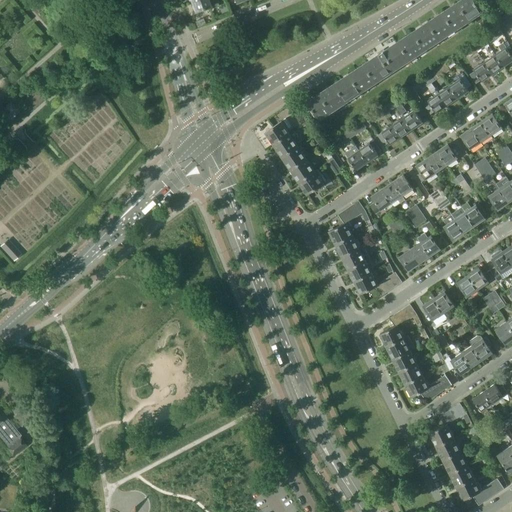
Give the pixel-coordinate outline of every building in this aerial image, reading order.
[(190,0),(195,11),(211,6),(212,8),(219,6),(216,0),(190,0)] [(460,0),(307,102),(307,103),(308,102),(319,119),(318,120),(318,121),(402,65),(484,11),(484,10),(482,11),(475,0),(460,0)] [(511,10),(501,16),(505,23),(511,19),(511,10)] [(203,18),(195,21),(198,28),(206,24),(203,18)] [(480,39),(485,45),(496,38),(491,32),(480,39)] [(480,39),(477,42),(481,48),(485,45),(480,39)] [(470,55),(481,48),(477,42),(466,49),(470,55)] [(502,50),(496,55),(504,67),(511,61),(511,55),(504,43),(499,46),(502,50)] [(214,46),(213,46),(207,48),(207,49),(207,48),(210,54),(209,55),(216,52),(215,52),(213,46),(214,46)] [(496,55),(485,62),(493,74),(504,67),(496,55)] [(475,71),(471,74),(477,83),(481,80),(482,81),(493,74),(485,62),(474,69),(475,71)] [(445,63),(434,71),(438,77),(450,69),(445,63)] [(116,79),(112,72),(104,77),(108,84),(116,79)] [(456,82),(450,86),(458,98),(469,90),(467,88),(472,85),(463,72),(454,78),(456,82)] [(427,76),(420,80),(424,87),(431,82),(435,80),(430,73),(427,76)] [(439,93),(447,105),(458,98),(450,86),(439,93)] [(435,96),(424,104),(431,114),(435,111),(436,113),(447,105),(439,93),(437,90),(432,93),(435,96)] [(388,102),(393,108),(404,101),(399,94),(388,102)] [(10,113),(16,108),(11,102),(5,108),(10,113)] [(390,111),(385,104),(375,112),(379,118),(390,111)] [(415,110),(404,117),(412,129),(423,122),(420,118),(425,115),(419,107),(415,110)] [(301,109),(295,112),(304,125),(306,124),(309,121),(301,109)] [(493,114),(482,121),(491,134),(502,127),(493,114)] [(404,117),(393,125),(401,137),(412,129),(404,117)] [(291,134),(290,133),(285,126),(289,123),(286,119),(266,132),(275,144),(291,134)] [(361,121),(351,128),(355,135),(366,127),(361,121)] [(482,121),(472,128),(481,141),(491,134),(482,121)] [(393,125),(378,135),(385,145),(389,142),(391,144),(401,137),(393,125)] [(344,142),(355,135),(351,128),(340,136),(344,142)] [(472,128),(461,135),(470,148),(481,141),(472,128)] [(294,131),(290,133),(291,134),(275,144),(283,157),(299,146),(294,138),(298,136),(294,131)] [(374,140),(359,150),(368,162),(378,155),(377,153),(381,150),(374,140)] [(495,150),(499,156),(505,152),(510,149),(506,143),(495,150)] [(448,144),(438,151),(447,165),(462,155),(456,146),(451,149),(448,144)] [(292,170),(308,159),(299,146),(283,157),(292,170)] [(356,146),(345,153),(348,158),(357,170),(368,162),(359,150),(356,146)] [(511,152),(510,149),(505,152),(499,156),(503,161),(511,154),(511,152)] [(438,151),(427,159),(436,172),(447,165),(438,151)] [(511,161),(511,154),(503,161),(506,166),(511,161)] [(478,170),(484,166),(489,163),(485,157),(475,164),(478,170)] [(300,182),(316,171),(308,159),(292,170),(300,182)] [(343,171),(335,159),(329,162),(338,175),(343,171)] [(427,159),(417,166),(421,172),(418,175),(423,181),(436,172),(427,159)] [(482,175),(492,168),(489,163),(484,166),(478,170),(482,175)] [(482,175),(485,180),(488,184),(494,180),(491,176),(496,173),(492,168),(482,175)] [(318,169),(316,171),(300,182),(308,195),(324,184),(323,182),(325,181),(321,175),(322,174),(318,169)] [(455,186),(460,182),(465,179),(462,174),(452,181),(455,186)] [(393,182),(402,195),(413,188),(404,175),(393,182)] [(468,184),(465,179),(460,182),(463,187),(468,184)] [(392,202),(397,198),(401,203),(406,200),(402,195),(393,182),(383,189),(392,202)] [(511,183),(511,182),(500,189),(509,202),(511,200),(511,183)] [(472,189),(468,184),(463,187),(467,193),(472,189)] [(499,209),(509,202),(500,189),(497,184),(492,187),(495,192),(490,196),(499,209)] [(439,197),(444,193),(440,188),(430,195),(434,200),(439,197)] [(392,202),(383,189),(373,196),(376,201),(371,204),(377,212),(382,209),(392,202)] [(438,205),(443,202),(448,198),(444,193),(439,197),(434,200),(438,205)] [(451,203),(448,198),(443,202),(438,205),(441,210),(451,203)] [(354,204),(361,214),(362,213),(366,211),(359,201),(354,204)] [(461,206),(466,212),(475,226),(485,218),(476,205),(472,208),(468,202),(461,206)] [(349,207),(356,218),(361,214),(354,204),(349,207)] [(410,217),(415,213),(420,209),(417,204),(406,211),(410,217)] [(343,211),(350,221),(350,222),(356,218),(349,207),(343,211)] [(419,218),(424,214),(420,209),(415,213),(410,217),(413,222),(419,218)] [(345,224),(347,223),(350,221),(343,211),(338,215),(344,224),(345,224)] [(466,212),(456,219),(465,232),(475,226),(466,212)] [(424,214),(419,218),(413,222),(417,227),(427,220),(424,214)] [(454,240),(465,232),(456,219),(452,214),(445,218),(449,224),(445,227),(454,240)] [(392,229),(397,226),(402,222),(399,217),(388,224),(392,229)] [(397,226),(392,229),(395,234),(406,227),(402,222),(397,226)] [(347,223),(345,224),(330,231),(336,244),(353,235),(347,223)] [(406,227),(395,234),(398,239),(409,232),(406,227)] [(421,243),(430,256),(441,249),(432,236),(429,238),(425,232),(418,237),(421,243)] [(360,248),(359,247),(353,235),(336,244),(342,256),(360,248)] [(371,247),(377,244),(374,239),(368,242),(371,247)] [(421,243),(411,250),(420,263),(430,256),(421,243)] [(22,254),(14,245),(6,251),(14,261),(22,254)] [(364,245),(359,247),(360,248),(342,256),(348,269),(366,260),(370,258),(364,245)] [(511,245),(503,252),(511,264),(511,245)] [(500,273),(511,265),(511,264),(503,252),(502,249),(492,256),(494,258),(493,259),(497,265),(495,266),(500,273)] [(420,263),(411,250),(400,257),(409,270),(420,263)] [(348,269),(355,281),(372,273),(366,260),(348,269)] [(503,278),(500,273),(495,266),(490,270),(498,282),(503,278)] [(480,268),(469,275),(478,289),(493,279),(487,271),(483,274),(480,268)] [(397,285),(402,282),(396,272),(390,275),(397,285)] [(378,284),(372,273),(355,281),(361,294),(376,287),(379,286),(378,284)] [(385,279),(392,289),(397,285),(390,275),(385,279)] [(478,289),(469,275),(459,282),(468,296),(478,289)] [(392,289),(385,279),(380,283),(387,293),(392,289)] [(379,286),(376,287),(382,296),(387,293),(380,283),(378,284),(379,286)] [(495,291),(490,295),(493,299),(498,295),(497,294),(495,291)] [(435,299),(444,312),(454,305),(445,292),(435,299)] [(488,303),(491,308),(496,304),(502,300),(499,297),(498,295),(493,299),(488,303)] [(444,312),(435,299),(424,306),(433,319),(444,312)] [(502,300),(496,304),(499,309),(505,305),(502,300)] [(405,307),(412,318),(414,316),(417,314),(410,304),(405,307)] [(412,318),(405,307),(400,311),(407,321),(412,318)] [(401,324),(402,325),(407,321),(400,311),(395,315),(401,324)] [(459,323),(464,320),(469,316),(465,311),(456,318),(459,323)] [(395,315),(390,318),(395,326),(398,325),(401,324),(395,315)] [(469,316),(464,320),(459,323),(454,326),(457,331),(462,327),(465,332),(464,333),(464,334),(466,332),(463,328),(468,324),(472,321),(469,316)] [(451,322),(454,326),(459,323),(456,318),(451,322)] [(506,343),(511,338),(511,330),(507,323),(497,330),(506,343)] [(398,325),(395,326),(381,333),(387,346),(404,338),(398,325)] [(464,333),(465,332),(462,327),(457,331),(461,336),(464,334),(464,333)] [(437,337),(437,338),(442,348),(449,345),(443,334),(437,337)] [(409,335),(404,338),(387,346),(393,359),(411,350),(416,348),(409,335)] [(473,346),(482,359),(492,352),(487,344),(490,342),(486,337),(483,339),(481,336),(478,335),(469,341),(473,346)] [(437,338),(434,340),(439,350),(442,348),(437,338)] [(462,353),(471,366),(482,359),(473,346),(462,353)] [(411,350),(393,359),(400,371),(417,363),(411,350)] [(462,353),(452,360),(450,357),(445,360),(450,370),(456,366),(461,373),(471,366),(462,353)] [(423,375),(417,363),(400,371),(406,384),(423,375)] [(430,388),(429,386),(423,375),(406,384),(412,397),(421,392),(430,388)] [(430,388),(421,392),(427,401),(452,384),(446,375),(429,386),(430,388)] [(495,384),(484,391),(492,403),(508,393),(506,390),(503,386),(498,389),(495,384)] [(486,408),(492,403),(484,391),(473,399),(484,414),(488,411),(486,408)] [(462,417),(464,415),(467,413),(461,403),(455,407),(462,417)] [(14,415),(22,425),(32,417),(24,407),(14,415)] [(457,420),(462,417),(455,407),(450,410),(457,420)] [(27,446),(19,436),(22,434),(0,408),(0,437),(1,438),(3,439),(0,441),(0,444),(10,456),(13,454),(14,455),(27,446)] [(445,413),(451,422),(452,424),(457,420),(450,410),(445,413)] [(447,424),(451,422),(445,413),(440,417),(445,425),(447,424)] [(511,413),(503,419),(508,425),(511,422),(511,413)] [(508,425),(503,419),(492,426),(497,433),(508,425)] [(437,446),(454,437),(447,424),(445,425),(430,432),(437,446)] [(461,451),(454,437),(437,446),(443,459),(461,451)] [(511,470),(511,444),(498,454),(510,471),(511,470)] [(450,473),(468,464),(461,451),(443,459),(450,473)] [(457,486),(474,478),(468,464),(450,473),(457,486)] [(464,500),(472,496),(481,491),(480,490),(474,478),(457,486),(464,500)] [(504,488),(498,478),(480,490),(481,491),(472,496),(479,505),(504,488)]
